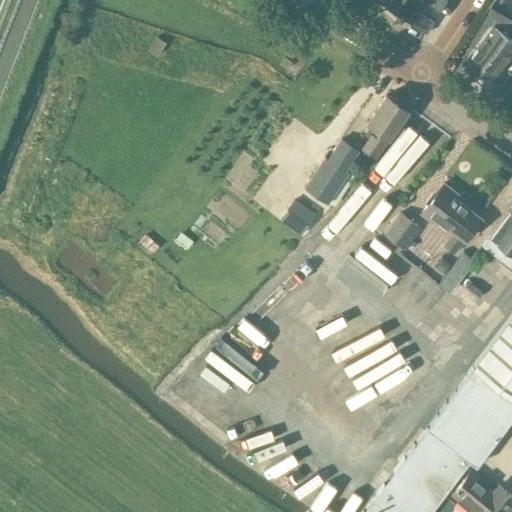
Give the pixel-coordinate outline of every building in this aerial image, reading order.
[(383,0),(407,14),(403,20),(426,34),(434,23),(412,9),(416,0),(383,0)] [(421,0),(440,12),(446,0),(421,0)] [(475,49),(465,62),(477,71),(502,36),(503,37),(505,35),(511,25),(511,24),(493,11),(468,44),(475,49)] [(502,36),(477,71),(491,81),(510,55),(511,51),(511,26),(505,35),(503,37),(502,36)] [(375,158),(389,138),(408,109),(386,94),(367,122),(382,133),(378,138),(370,133),(360,148),(375,158)] [(327,203),(334,193),(340,197),(355,177),(346,170),(358,149),(341,137),(327,157),(324,155),(303,186),(327,203)] [(482,218),(462,203),(456,199),(459,195),(444,183),(421,213),(434,224),(437,220),(453,232),(442,245),(453,254),(463,240),(464,241),(482,218)] [(335,228),(361,195),(353,188),(326,221),(335,228)] [(482,245),(493,254),(511,229),(511,191),(505,201),(511,205),(511,206),(489,236),(482,245)] [(316,213),(294,198),(280,220),(302,235),(316,213)] [(421,227),(400,211),(383,233),(404,249),(421,227)] [(511,268),(511,266),(511,229),(493,254),(511,268)] [(181,232),(174,241),(185,250),(192,241),(181,232)] [(139,241),(152,253),(159,245),(145,234),(139,241)] [(341,265),(310,239),(297,254),(328,281),(341,265)] [(450,292),(474,260),(462,251),(438,283),(450,292)] [(511,314),(472,367),(511,398),(511,314)] [(285,344),(281,349),(294,360),(311,340),(292,324),(279,339),(285,344)] [(511,417),(511,398),(472,367),(362,511),(361,511),(429,511),(469,460),(476,465),(511,417)] [(244,393),(237,401),(277,436),(284,428),(244,393)] [(451,494),(458,500),(472,511),(478,511),(479,511),(505,511),(511,504),(511,496),(497,484),(494,488),(471,469),(451,494)] [(437,508),(442,511),(447,511),(454,503),(445,496),(437,508)]
